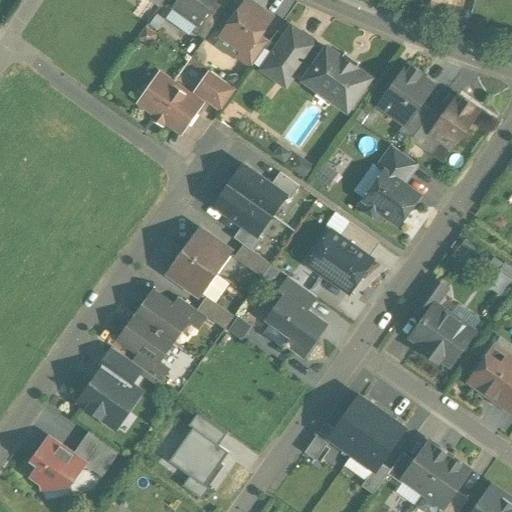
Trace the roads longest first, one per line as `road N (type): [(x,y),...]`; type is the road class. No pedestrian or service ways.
road 1 (residential): [(191,182),(0,458)]
road 2 (residential): [(511,140),(360,349)]
road 3 (residential): [(6,44),(191,182)]
road 4 (residential): [(511,71),(320,0)]
road 5 (residential): [(360,349),(245,511)]
road 6 (residential): [(511,455),(360,349)]
